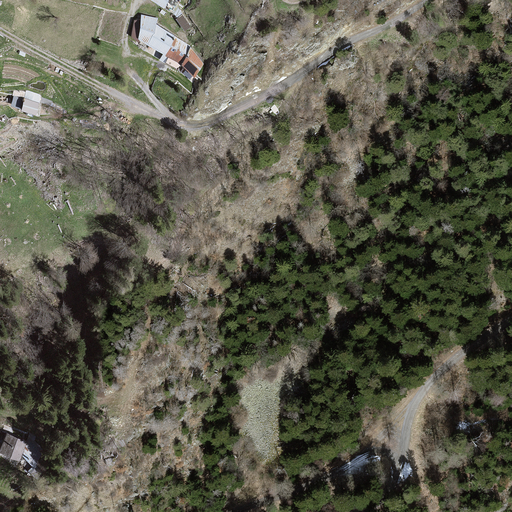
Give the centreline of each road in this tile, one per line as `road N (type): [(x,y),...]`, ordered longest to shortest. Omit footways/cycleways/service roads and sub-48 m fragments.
road 1 (track): [(0,30),(188,125),(223,120),(290,79)]
road 2 (track): [(511,320),(444,371),(416,410),(395,493),(365,511)]
road 3 (track): [(405,462),(375,452),(243,511)]
road 4 (track): [(290,79),(436,0)]
